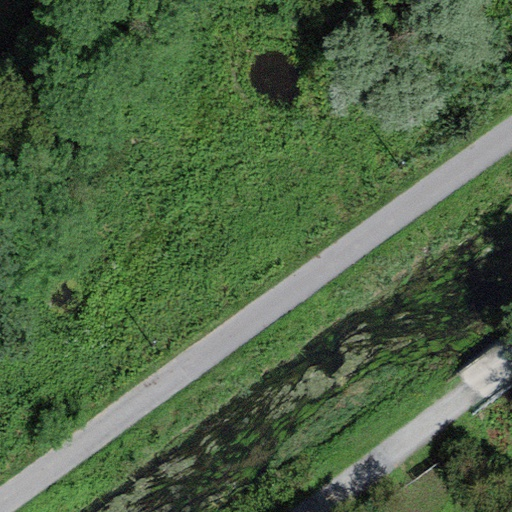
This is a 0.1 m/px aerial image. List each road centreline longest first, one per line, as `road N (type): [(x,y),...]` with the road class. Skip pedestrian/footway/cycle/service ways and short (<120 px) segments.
road 1 (track): [(0,500),(511,124)]
road 2 (track): [(511,357),(301,511)]
